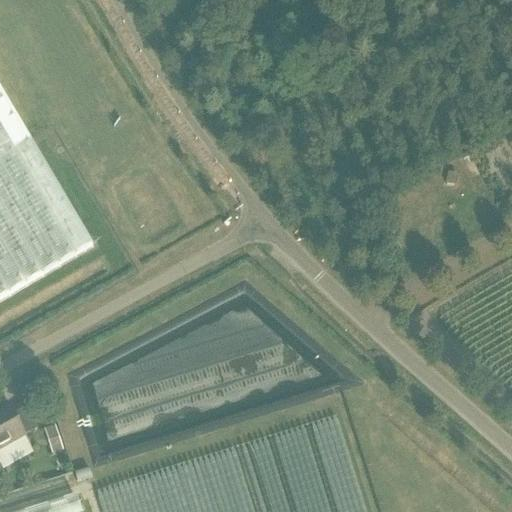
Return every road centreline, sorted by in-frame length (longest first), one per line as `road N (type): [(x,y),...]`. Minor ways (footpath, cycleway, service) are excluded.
road 1 (unclassified): [(511,450),(268,225),(159,89),(109,0)]
road 2 (track): [(0,370),(268,225)]
